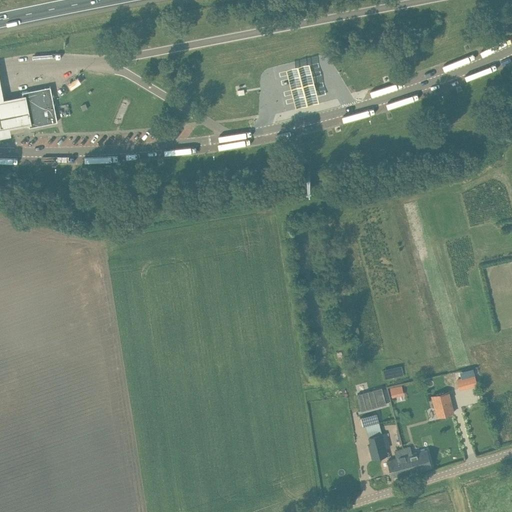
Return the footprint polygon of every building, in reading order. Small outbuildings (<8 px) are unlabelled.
[(317,105),(307,66),(283,72),(294,111),(317,105)] [(0,74),(0,137),(12,135),(10,128),(29,124),(23,96),(5,99),(0,74)] [(376,87),(378,93),(395,87),(393,82),(376,87)] [(29,127),(57,122),(50,86),(22,92),(23,96),(29,124),(29,127)] [(405,103),(403,97),(377,105),(380,111),(405,103)] [(502,228),(511,225),(511,220),(511,221),(501,224),(502,228)] [(474,374),(459,377),(461,387),(476,384),(474,374)] [(386,388),(362,394),(367,414),(383,410),(379,397),(388,395),(386,388)] [(453,412),(448,391),(431,395),(437,416),(453,412)] [(370,444),(368,445),(370,452),(372,459),(388,455),(386,448),(382,434),(368,437),(370,444)] [(410,447),(403,448),(405,456),(409,472),(431,466),(427,449),(412,454),(410,447)] [(391,477),(409,472),(405,456),(403,448),(398,450),(400,457),(387,460),(391,477)]
